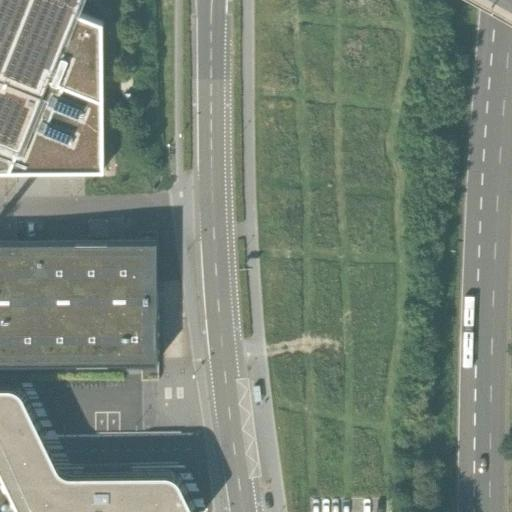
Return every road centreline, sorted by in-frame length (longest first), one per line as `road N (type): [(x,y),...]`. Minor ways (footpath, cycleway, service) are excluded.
road 1 (tertiary): [(209,36),(211,211),(241,511)]
road 2 (trunk): [(500,44),(484,500)]
